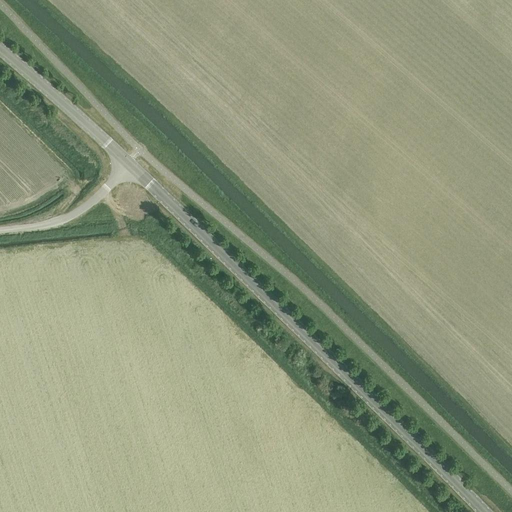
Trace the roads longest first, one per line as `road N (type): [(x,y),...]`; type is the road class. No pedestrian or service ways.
road 1 (secondary): [(482,511),(128,162)]
road 2 (secondary): [(128,162),(0,49)]
road 3 (unclassified): [(0,230),(72,215),(128,162)]
